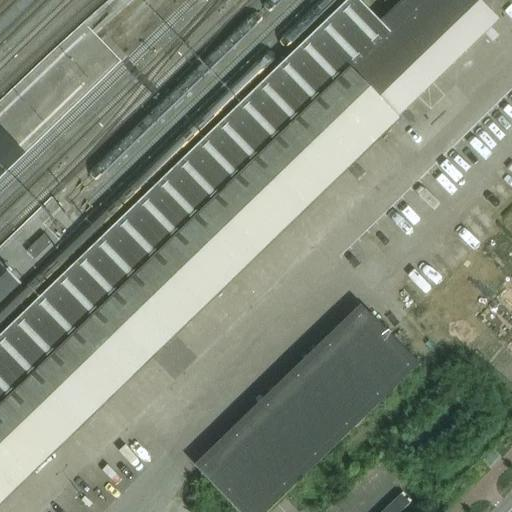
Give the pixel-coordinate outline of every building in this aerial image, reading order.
[(0,511),(0,488),(233,267),(492,17),(474,0),(423,0),(387,36),(352,0),(349,0),(0,337),(0,511)] [(495,133),(465,168),(479,180),(509,145),(495,133)] [(34,261),(47,248),(52,244),(44,235),(26,252),(34,261)] [(0,300),(18,283),(0,265),(0,300)] [(268,511),(419,366),(387,333),(370,316),(203,477),(236,511),(268,511)] [(469,472),(477,479),(484,472),(477,465),(469,472)] [(400,495),(382,511),(400,511),(409,504),(400,495)]
